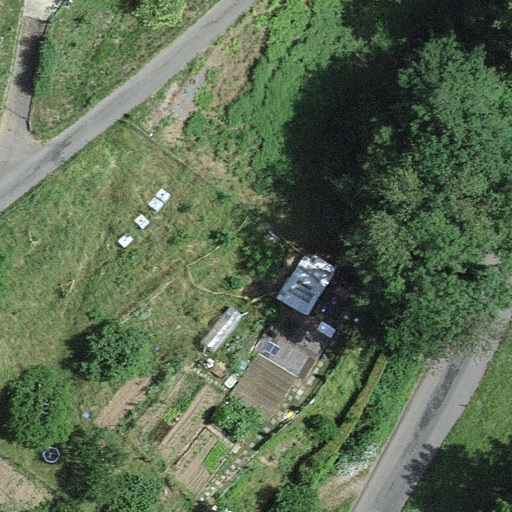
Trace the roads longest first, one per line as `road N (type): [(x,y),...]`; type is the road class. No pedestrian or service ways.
road 1 (unclassified): [(0,198),(240,0)]
road 2 (unclassified): [(511,266),(379,511)]
